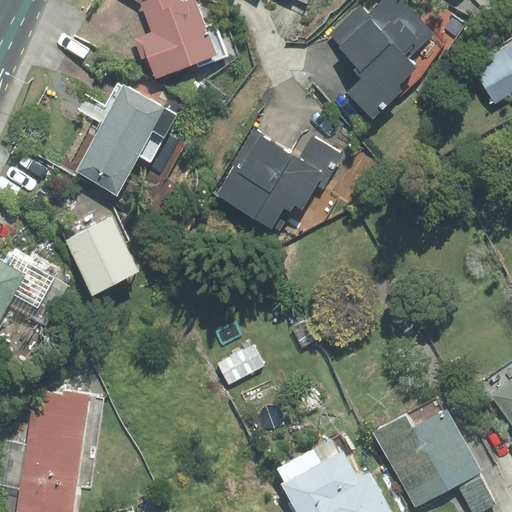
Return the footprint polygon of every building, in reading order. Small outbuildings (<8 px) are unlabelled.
[(143,37),(160,78),(223,52),(201,0),(149,0),(145,2),(157,31),(143,37)] [(425,65),(413,51),(429,37),(432,40),(442,31),(414,0),(389,0),(344,40),(371,70),(352,87),(379,117),(412,88),(406,82),(425,65)] [(511,44),(476,67),(500,105),(511,97),(511,44)] [(156,164),(184,105),(125,77),(80,173),(128,196),(145,159),(156,164)] [(334,178),(347,152),(312,134),(305,149),(255,124),(218,195),(283,228),(296,203),(311,211),(329,175),(334,178)] [(117,210),(67,238),(97,292),(147,265),(117,210)] [(0,329),(30,269),(0,254),(0,329)] [(231,385),(268,367),(257,344),(220,362),(231,385)] [(511,376),(489,393),(511,425),(511,376)] [(29,442),(7,439),(0,487),(22,490),(18,511),(77,511),(95,395),(37,386),(29,442)] [(487,471),(442,391),(376,428),(420,506),(461,483),(477,511),(479,511),(500,500),(484,472),(487,471)] [(399,511),(378,469),(367,474),(345,433),(280,467),(303,511),(399,511)]
